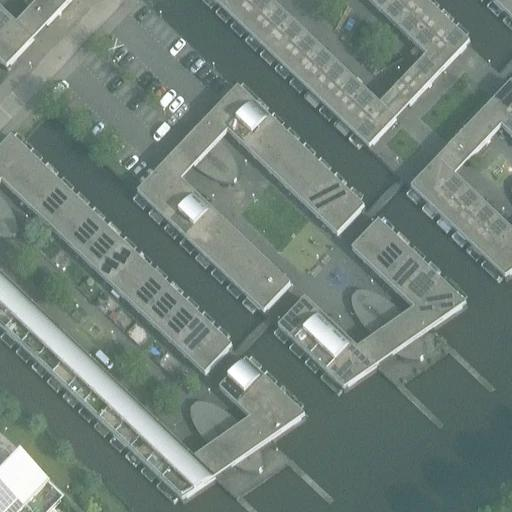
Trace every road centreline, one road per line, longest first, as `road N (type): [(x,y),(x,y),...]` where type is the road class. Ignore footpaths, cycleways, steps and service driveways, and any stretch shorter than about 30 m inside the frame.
road 1 (residential): [(56,58),(171,161)]
road 2 (residential): [(99,13),(208,122)]
